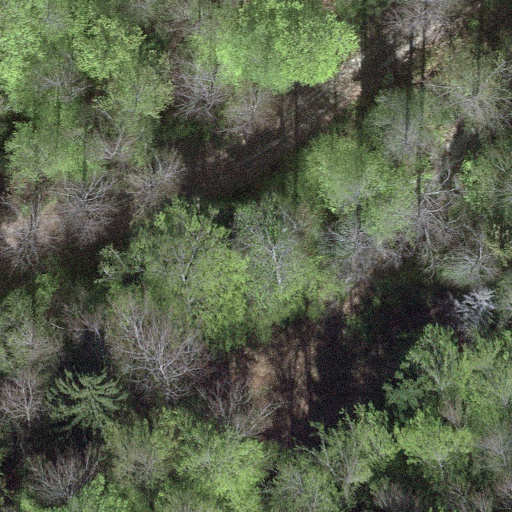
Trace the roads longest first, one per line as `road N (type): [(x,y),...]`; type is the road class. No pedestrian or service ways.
road 1 (track): [(74,511),(264,414),(511,97)]
road 2 (track): [(0,250),(48,243),(244,159),(458,0)]
road 3 (track): [(264,414),(312,432),(492,276),(511,268)]
